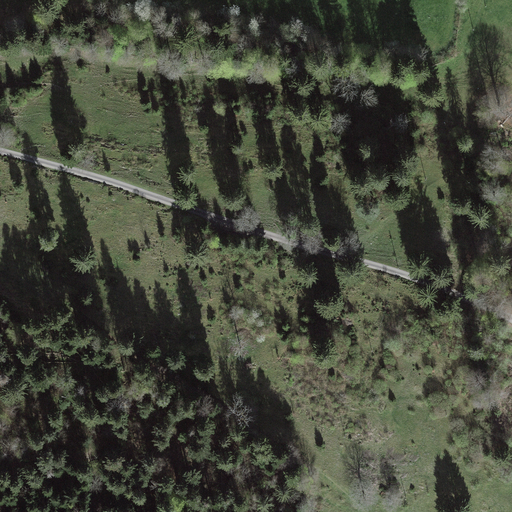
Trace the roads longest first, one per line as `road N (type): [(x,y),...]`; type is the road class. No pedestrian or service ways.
road 1 (unclassified): [(0,151),(431,281),(511,317)]
road 2 (track): [(0,267),(195,385),(362,511)]
